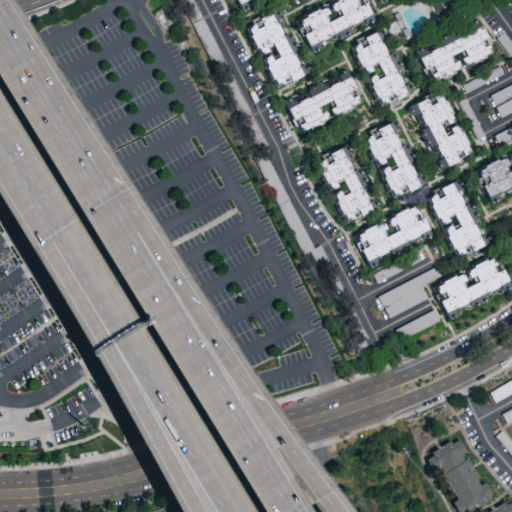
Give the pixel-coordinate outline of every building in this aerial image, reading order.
[(298,22),(343,0),(361,0),(370,18),(310,47),(298,22)] [(276,13),(305,73),(280,85),(251,25),(276,13)] [(421,58),(481,29),(493,54),(433,83),(421,58)] [(382,32),(411,93),(386,105),(357,45),(382,32)] [(289,110),(349,81),(361,107),(301,136),(289,110)] [(435,94),(464,154),(439,167),(410,106),(435,94)] [(394,120),(423,180),(398,192),(369,132),(394,120)] [(347,146),(376,206),(351,218),(322,158),(347,146)] [(479,173),(511,157),(511,188),(491,199),(479,173)] [(458,180),(487,240),(462,252),(433,192),(458,180)] [(356,238),(416,209),(428,234),(368,263),(356,238)] [(511,222),(502,227),(511,251),(511,222)] [(375,274),(419,251),(423,259),(380,283),(375,274)] [(433,290),(493,261),(505,286),(445,315),(433,290)] [(379,295),(430,271),(435,281),(384,306),(379,295)] [(386,307),(425,288),(429,296),(390,316),(386,307)] [(437,308),(441,317),(407,335),(402,327),(437,308)] [(463,511),(490,498),(481,481),(477,483),(470,469),(469,469),(460,452),(462,451),(455,438),(423,455),(448,502),(453,511),(463,511)] [(476,511),(511,511),(511,503),(511,500),(476,511)]
